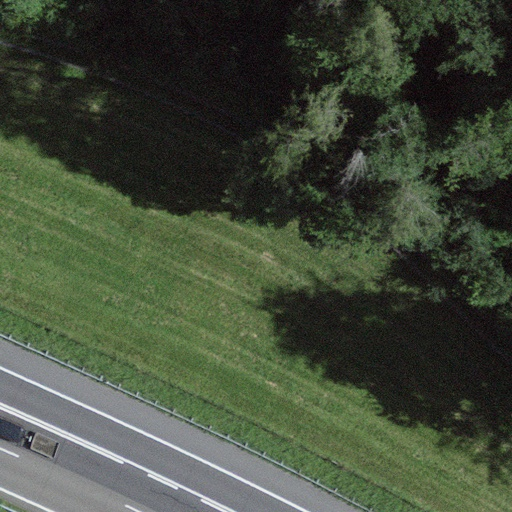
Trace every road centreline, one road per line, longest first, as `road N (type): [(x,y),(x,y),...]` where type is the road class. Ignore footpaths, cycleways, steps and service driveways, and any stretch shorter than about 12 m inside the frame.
road 1 (track): [(511,350),(326,176),(160,88),(0,31)]
road 2 (motorway): [(105,495),(0,435)]
